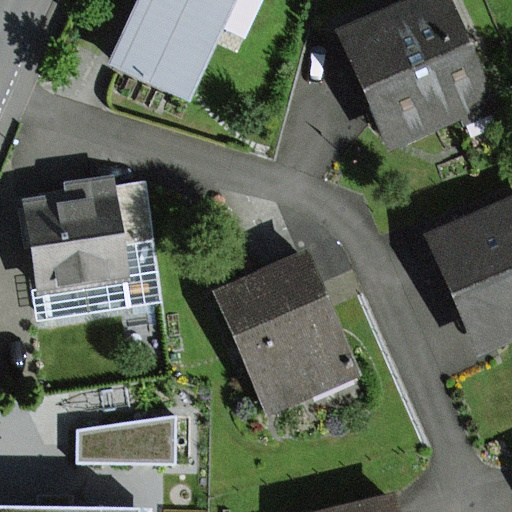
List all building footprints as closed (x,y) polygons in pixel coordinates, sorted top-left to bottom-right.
[(133,0),(103,72),(192,110),(238,0),(133,0)] [(445,0),(423,0),(339,34),(389,156),(492,114),(445,0)] [(115,195),(21,208),(34,299),(128,286),(115,195)] [(511,207),(432,241),(478,348),(511,333),(511,207)] [(301,259),(216,299),(266,407),(352,366),(301,259)]
